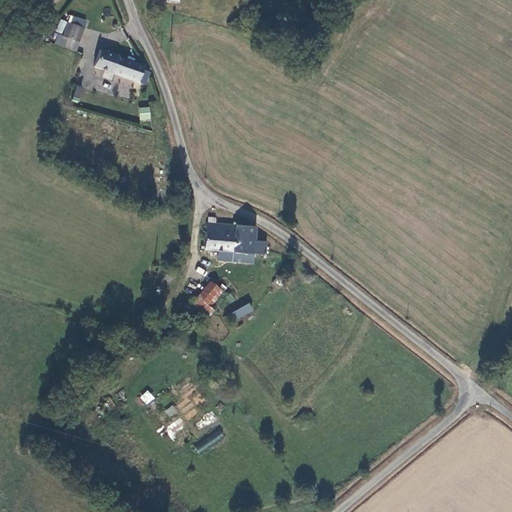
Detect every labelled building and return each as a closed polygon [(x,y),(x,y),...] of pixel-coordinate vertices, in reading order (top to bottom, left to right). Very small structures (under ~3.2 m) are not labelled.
[(84,28),(67,23),(63,36),(59,34),(56,44),(75,51),(84,28)] [(144,88),(149,74),(142,71),(143,68),(117,57),(118,55),(100,49),(99,53),(92,68),(144,88)] [(306,65),(295,61),(292,69),(303,73),(306,65)] [(79,103),(84,87),(76,85),(72,101),(79,103)] [(118,87),(118,97),(129,97),(129,86),(118,87)] [(205,250),(232,253),(235,223),(209,221),(205,250)] [(256,239),(257,226),(235,223),(232,253),(266,256),(267,241),(256,239)] [(289,269),(286,271),(285,273),(285,276),(287,278),(290,279),(293,277),(294,275),(294,272),(292,270),(289,269)] [(165,291),(173,278),(166,274),(158,287),(165,291)] [(221,291),(210,282),(190,302),(201,312),(221,291)] [(231,312),(235,320),(254,311),(249,303),(231,312)] [(139,397),(146,405),(155,398),(148,389),(139,397)] [(173,405),(164,410),(169,417),(177,412),(173,405)] [(164,427),(171,437),(186,428),(180,418),(164,427)] [(219,428),(194,446),(199,453),(224,436),(219,428)]
